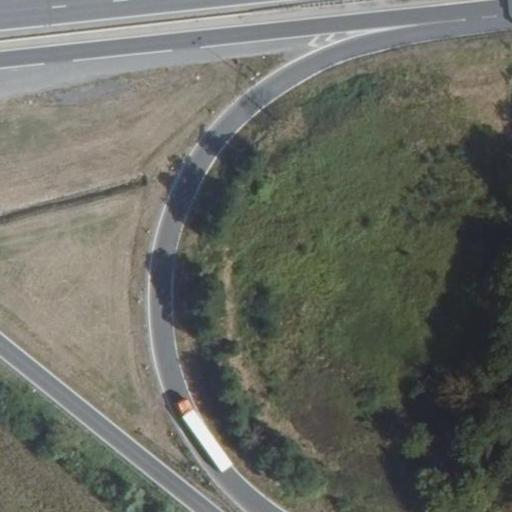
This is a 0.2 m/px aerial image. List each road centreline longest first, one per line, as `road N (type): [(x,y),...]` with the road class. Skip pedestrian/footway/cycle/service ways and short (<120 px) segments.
road 1 (trunk): [(263,511),(200,439),(165,353),(161,272),(182,194),(225,125),(283,78),(351,47),(466,19)]
road 2 (trunk): [(0,59),(418,15),(466,19)]
road 3 (trunk): [(0,346),(206,511)]
